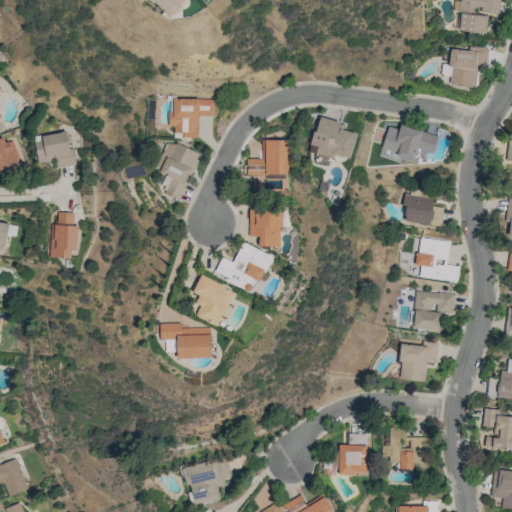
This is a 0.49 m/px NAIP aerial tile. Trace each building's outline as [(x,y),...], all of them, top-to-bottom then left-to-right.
[(152,0),(168,18),(187,0),(152,0)] [(499,0),(459,0),(458,31),(486,33),(487,16),(475,14),(475,11),(499,12),(499,0)] [(475,86),(476,68),(486,69),(487,48),(471,46),(471,50),(451,49),(448,84),(475,86)] [(214,99),(173,98),(172,111),(168,111),(168,125),(174,125),(174,136),(198,136),(198,116),(214,116),(214,99)] [(349,158),(355,133),(342,130),(344,123),(318,116),(308,152),(332,158),(333,154),(349,158)] [(436,137),(389,122),(382,146),(397,151),(396,155),(412,160),(417,146),(432,150),(436,137)] [(73,164),(68,131),(33,136),(37,162),(55,159),(57,167),(73,164)] [(0,138),(0,172),(18,166),(7,135),(0,138)] [(288,139),(261,140),(261,158),(247,159),(247,189),(264,189),(264,180),(279,180),(279,175),(289,174),(288,139)] [(200,154),(168,140),(155,169),(171,176),(164,193),(180,200),(200,154)] [(443,207),(432,206),(433,198),(403,194),(401,204),(406,205),(404,221),(440,226),(443,207)] [(511,197),(507,197),(503,236),(511,237),(511,197)] [(248,236),(259,236),(258,246),(280,246),(281,209),(249,208),(248,236)] [(73,212),(57,212),(57,224),(49,224),(48,257),(70,258),(70,250),(76,250),(77,225),(72,225),(73,212)] [(0,247),(3,248),(8,223),(0,221),(0,247)] [(449,240),(418,237),(415,265),(420,265),(418,277),(456,281),(458,266),(446,264),(449,240)] [(272,255),(242,242),(233,262),(221,257),(214,273),(246,288),(250,278),(260,282),(272,255)] [(192,292),(198,295),(194,303),(199,306),(195,316),(216,325),(220,315),(226,318),(231,306),(228,305),(234,290),(199,275),(192,292)] [(452,313),(454,293),(415,290),(412,328),(439,330),(441,312),(452,313)] [(211,357),(210,327),(180,328),(180,323),(159,323),(160,339),(177,339),(177,358),(211,357)] [(165,351),(176,351),(176,340),(165,340),(165,351)] [(397,378),(424,381),(426,362),(435,363),(437,342),(421,340),(421,345),(400,343),(397,378)] [(511,398),(511,359),(502,359),(500,378),(488,377),(486,396),(511,398)] [(491,448),(511,449),(511,416),(507,416),(507,411),(483,409),(482,426),(493,427),(492,436),(491,448)] [(428,437),(405,437),(405,424),(389,424),(389,444),(381,444),(382,463),(398,463),(398,469),(428,468),(428,437)] [(365,433),(347,433),(348,445),(337,445),(337,475),(366,475),(365,433)] [(0,483),(3,482),(9,496),(28,488),(14,456),(0,461),(0,483)] [(230,476),(226,458),(184,467),(191,505),(219,499),(217,487),(225,485),(223,477),(230,476)] [(500,508),(511,508),(511,470),(493,469),(490,496),(501,497),(500,508)] [(332,511),(322,494),(304,504),(299,495),(282,504),(286,511),(332,511)] [(28,511),(26,511),(22,511),(19,502),(4,508),(5,511),(28,511)] [(280,511),(276,503),(257,511),(280,511)]
